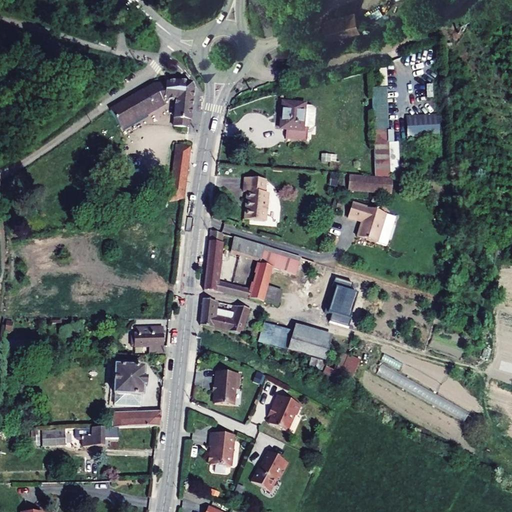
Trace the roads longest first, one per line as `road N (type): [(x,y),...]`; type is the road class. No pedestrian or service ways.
road 1 (tertiary): [(207,135),(163,511)]
road 2 (residential): [(173,36),(142,78),(0,176)]
road 3 (unclassified): [(243,64),(285,73),(399,43)]
